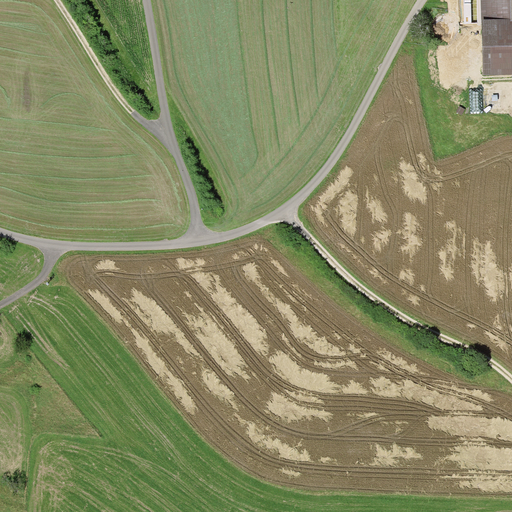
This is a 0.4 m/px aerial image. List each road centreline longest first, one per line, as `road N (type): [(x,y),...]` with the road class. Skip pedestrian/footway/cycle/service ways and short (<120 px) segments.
road 1 (unclassified): [(201,241),(286,210),(320,178),(423,0)]
road 2 (track): [(286,210),(380,304),(511,380)]
road 3 (unclassified): [(201,241),(146,0)]
road 4 (unclassified): [(0,231),(91,250),(201,241)]
road 5 (track): [(55,0),(130,111),(173,145)]
